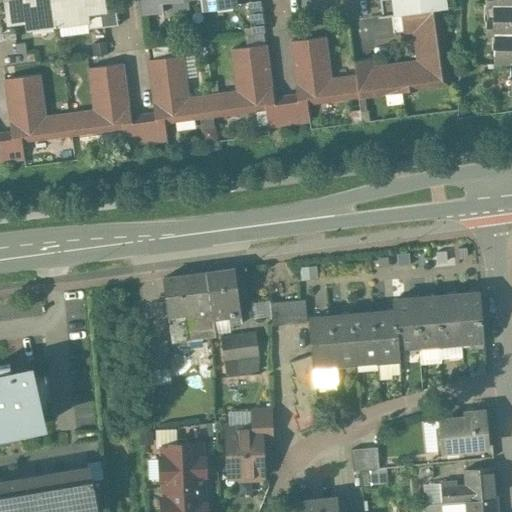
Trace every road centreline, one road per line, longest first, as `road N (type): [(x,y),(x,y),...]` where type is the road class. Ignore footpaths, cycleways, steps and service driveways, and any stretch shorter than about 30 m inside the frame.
road 1 (secondary): [(485,191),(0,255)]
road 2 (residential): [(288,473),(315,448),(387,408),(505,378)]
road 3 (residential): [(505,378),(485,191)]
